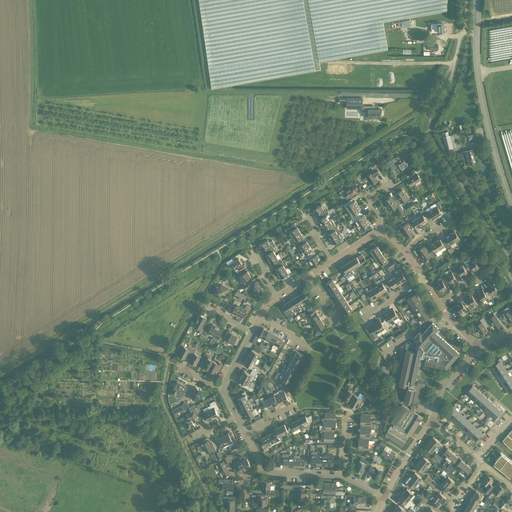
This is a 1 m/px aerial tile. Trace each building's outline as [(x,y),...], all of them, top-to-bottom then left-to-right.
[(445,28),(444,23),(431,25),(432,32),(438,31),(438,32),(445,31),(445,30),(446,30),(445,28)] [(377,62),(337,66),(339,86),(379,82),(377,62)] [(362,98),(347,98),(347,109),(362,109),(362,98)] [(367,118),(381,118),(381,109),(372,109),(373,106),(364,106),(363,112),(366,112),(366,115),(367,115),(367,118)] [(449,136),(448,136),(447,132),(443,133),(443,137),(446,149),(452,148),(449,136)] [(476,163),(473,150),(461,153),(462,154),(458,155),(459,160),(468,158),(469,164),(476,163)] [(394,157),(387,162),(392,170),(397,167),(399,170),(404,167),(407,166),(407,165),(407,164),(406,162),(405,162),(402,158),(400,159),(398,156),(395,158),(394,157)] [(373,172),(366,176),(366,177),(364,178),(363,180),(365,182),(366,182),(368,180),(371,184),(378,180),(376,177),(380,174),(376,169),(372,171),(373,172)] [(415,171),(411,173),(413,176),(408,179),(412,185),(418,181),(418,182),(421,180),(415,171)] [(355,193),(354,191),(358,189),(354,183),(349,186),(350,188),(345,191),(344,190),(343,190),(340,192),(339,193),(342,197),(345,196),(347,198),(355,193)] [(397,200),(399,204),(408,198),(406,195),(406,196),(402,190),(396,194),(399,199),(397,200)] [(389,207),(388,207),(390,210),(399,204),(397,200),(394,202),(391,197),(385,201),(389,207)] [(350,204),(348,201),(347,202),(343,205),(345,207),(346,207),(349,211),(358,205),(357,204),(355,201),(353,201),(350,204)] [(442,215),(439,210),(438,209),(441,207),(440,205),(438,202),(437,202),(435,203),(435,204),(431,207),(432,209),(438,217),(442,215)] [(322,214),(327,211),(328,210),(327,207),(325,209),(322,204),(320,205),(313,210),(316,215),(316,214),(320,212),(322,214)] [(351,216),(352,219),(361,213),(359,211),(361,210),(358,205),(349,211),(352,215),(351,216)] [(421,213),(417,216),(422,225),(427,222),(423,216),(426,215),(423,211),(422,209),(420,211),(421,213)] [(426,209),(423,211),(426,215),(427,216),(429,215),(433,221),(438,217),(432,209),(427,212),(426,209)] [(329,214),(327,211),(322,214),(323,217),(319,220),(321,225),(329,220),(326,216),(329,214)] [(355,221),(358,225),(367,219),(364,215),(362,216),(361,213),(352,219),(354,221),(355,221)] [(411,217),(408,218),(411,224),(414,222),(418,228),(422,225),(417,216),(412,219),(411,217)] [(331,228),(336,225),(334,223),(331,218),(329,220),(321,225),(324,229),(325,229),(330,226),(331,228)] [(358,225),(361,230),(360,230),(362,233),(364,231),(371,227),(370,224),(367,219),(358,225)] [(407,237),(413,234),(406,224),(400,227),(407,237)] [(337,228),(336,225),(331,228),(333,231),(328,234),(327,235),(330,239),(339,233),(340,232),(337,228)] [(297,227),(292,230),(290,228),(288,229),(288,228),(285,230),(287,234),(288,233),(291,238),(292,237),(300,232),(297,227)] [(455,242),(460,239),(461,241),(464,240),(460,234),(458,236),(454,230),(449,233),(455,242)] [(294,245),(299,242),(297,240),(302,237),(303,236),(300,232),(292,237),(295,241),(293,243),(294,245)] [(342,238),(339,233),(330,239),(333,244),(333,243),(339,240),(340,243),(342,242),(340,239),(342,238)] [(449,242),(446,244),(448,247),(449,248),(452,252),(454,251),(451,248),(452,247),(451,245),(455,242),(449,233),(445,236),(449,242)] [(448,247),(446,244),(445,242),(443,244),(439,238),(434,241),(440,250),(445,246),(446,249),(448,247)] [(267,247),(269,250),(273,247),(276,245),(272,240),(269,242),(268,239),(266,241),(259,245),(262,250),(267,247)] [(301,245),(299,242),(294,245),(299,252),(309,246),(306,241),(305,242),(301,245)] [(431,251),(434,256),(437,255),(435,253),(440,250),(434,241),(430,244),(433,249),(430,250),(431,251)] [(303,259),(307,257),(308,256),(306,254),(312,250),(309,246),(299,252),(303,259)] [(373,256),(380,251),(377,246),(370,251),(373,256)] [(432,258),(434,256),(431,251),(429,253),(424,246),(418,250),(425,260),(431,256),(432,258)] [(265,255),(268,260),(276,255),(273,251),(274,250),(273,247),(269,250),(270,252),(266,255),(265,255)] [(373,256),(376,260),(383,256),(380,251),(373,256)] [(308,256),(307,257),(308,260),(311,265),(318,260),(320,259),(317,254),(315,256),(310,259),(308,256)] [(276,255),(268,260),(271,264),(272,264),(276,261),(278,264),(282,261),(280,258),(279,259),(276,255)] [(381,268),(388,263),(383,256),(376,260),(381,268)] [(364,262),(361,259),(359,260),(357,257),(352,260),(356,267),(364,262)] [(468,268),(471,266),(474,271),(479,268),(476,263),(479,261),(476,257),(473,259),(472,260),(470,261),(469,259),(464,262),(468,268)] [(239,271),(246,267),(244,264),(243,265),(238,258),(230,263),(234,269),(237,268),(239,271)] [(352,260),(347,263),(352,270),(356,267),(352,260)] [(279,266),(275,269),(278,274),(288,267),(289,267),(286,262),(284,264),(282,261),(278,264),(279,266)] [(347,263),(339,268),(344,275),(346,279),(354,274),(352,270),(347,263)] [(457,264),(452,267),(456,272),(458,271),(460,273),(462,276),(467,273),(462,264),(459,266),(457,264)] [(291,272),(288,267),(278,274),(281,278),(288,273),(291,272)] [(449,273),(446,275),(451,283),(456,280),(454,276),(453,274),(456,272),(452,267),(447,270),(449,273)] [(396,274),(402,283),(406,280),(401,271),(400,269),(398,271),(399,272),(396,274)] [(241,272),(235,275),(238,279),(241,284),(243,282),(251,276),(247,271),(242,274),(241,272)] [(396,274),(392,277),(398,286),(402,283),(396,274)] [(448,283),(443,276),(438,279),(439,281),(436,283),(442,292),(447,288),(445,285),(448,283)] [(383,279),(382,277),(379,279),(381,282),(377,284),(382,293),(387,290),(383,285),(386,283),(383,279)] [(386,277),(383,279),(386,283),(387,284),(390,283),(393,289),(398,286),(392,277),(388,280),(386,277)] [(327,287),(328,289),(335,284),(332,279),(326,284),(328,286),(327,287)] [(257,281),(250,285),(256,294),(262,290),(257,281)] [(490,291),(488,293),(492,299),(496,295),(495,293),(500,290),(496,284),(494,285),(492,283),(487,286),(490,291)] [(218,297),(219,294),(222,293),(225,295),(229,288),(221,284),(220,286),(217,287),(215,286),(211,294),(218,297)] [(335,284),(328,289),(329,290),(330,290),(331,292),(338,288),(335,284)] [(377,284),(372,287),(378,296),(382,293),(377,284)] [(374,299),(378,296),(372,287),(368,290),(367,288),(365,286),(363,288),(364,289),(368,296),(371,294),(374,299)] [(332,296),(333,297),(341,292),(338,288),(331,292),(333,295),(332,296)] [(482,301),(485,299),(487,302),(492,299),(488,293),(485,294),(482,289),(477,293),(482,301)] [(304,291),(300,294),(304,301),(308,298),(304,291)] [(344,297),(341,292),(333,297),(334,299),(335,298),(337,301),(344,297)] [(408,300),(410,303),(418,297),(416,293),(407,298),(406,300),(407,301),(408,300)] [(304,301),(300,294),(296,297),(300,303),(304,301)] [(469,303),(466,304),(470,310),(475,307),(473,305),(476,303),(471,294),(466,298),(469,303)] [(296,297),(291,300),(296,306),(300,303),(296,297)] [(338,304),(339,306),(346,301),(344,297),(337,301),(339,303),(338,304)] [(410,303),(413,307),(421,302),(418,297),(410,303)] [(231,313),(236,316),(241,307),(238,305),(240,302),(235,299),(232,305),(235,306),(231,313)] [(291,300),(287,302),(291,309),(296,306),(291,300)] [(341,307),(343,310),(349,306),(346,301),(339,306),(340,307),(341,307)] [(465,313),(469,311),(470,310),(466,304),(464,306),(461,301),(455,305),(461,313),(464,311),(465,313)] [(287,312),(291,309),(287,302),(283,305),(287,312)] [(416,311),(424,306),(421,302),(413,307),(416,311)] [(236,316),(242,318),(245,312),(248,313),(251,308),(246,305),(245,309),(241,307),(236,316)] [(345,314),(352,310),(349,306),(343,310),(344,312),(343,313),(344,314),(345,314)] [(416,311),(418,316),(427,310),(424,306),(416,311)] [(403,318),(399,312),(396,314),(393,308),(388,311),(396,322),(403,318)] [(386,323),(388,327),(391,325),(396,322),(388,311),(387,310),(384,312),(385,313),(384,314),(388,320),(385,322),(386,323)] [(418,316),(421,320),(419,321),(420,324),(426,320),(425,318),(430,315),(427,310),(418,316)] [(498,313),(504,322),(507,320),(508,322),(511,319),(511,313),(510,310),(504,314),(502,310),(498,313)] [(315,314),(313,311),(307,315),(312,323),(313,322),(320,318),(317,313),(315,314)] [(495,329),(501,325),(498,320),(501,318),(496,311),(493,313),(494,315),(488,319),(495,329)] [(200,315),(194,326),(199,328),(197,331),(201,334),(205,328),(202,326),(206,318),(200,315)] [(485,333),(487,332),(487,331),(487,330),(485,327),(488,326),(484,319),(483,317),(480,320),(481,321),(481,322),(475,326),(480,335),(484,332),(484,333),(485,333)] [(313,322),(316,326),(322,322),(320,318),(313,322)] [(379,319),(375,322),(381,331),(385,328),(387,331),(389,329),(388,327),(386,323),(383,325),(379,319)] [(324,331),(322,328),(325,326),(322,322),(316,326),(318,330),(316,332),(318,335),(324,331)] [(381,331),(375,322),(371,325),(374,331),(371,333),(375,338),(378,336),(376,334),(381,331)] [(439,331),(436,329),(438,327),(432,322),(422,333),(419,331),(413,337),(417,340),(415,346),(414,346),(415,343),(409,342),(408,350),(406,349),(399,384),(401,385),(399,391),(405,393),(404,401),(410,402),(410,403),(410,404),(410,405),(411,406),(411,407),(411,408),(411,409),(410,410),(414,412),(415,411),(415,409),(415,408),(415,406),(416,404),(417,402),(418,399),(420,400),(424,382),(417,381),(414,381),(415,379),(416,379),(420,357),(427,359),(427,362),(445,365),(449,361),(450,362),(459,353),(442,337),(441,336),(437,333),(439,331)] [(209,334),(213,336),(217,327),(212,324),(209,331),(206,329),(203,335),(208,337),(209,334)] [(219,343),(222,338),(219,336),(223,330),(217,327),(213,336),(216,338),(214,341),(219,343)] [(259,336),(264,338),(268,331),(263,328),(259,336)] [(223,342),(227,344),(229,341),(233,344),(233,343),(236,345),(240,338),(237,337),(237,336),(231,333),(232,332),(229,331),(224,339),(223,342)] [(269,341),(273,333),(268,331),(264,338),(269,341)] [(405,334),(403,331),(394,337),(396,340),(405,334)] [(269,341),(274,344),(278,336),(273,333),(269,341)] [(282,340),(283,338),(278,336),(274,344),(278,346),(277,348),(280,350),(283,344),(284,342),(282,340)] [(188,352),(191,353),(194,348),(188,345),(187,348),(183,346),(178,356),(184,359),(188,352)] [(260,350),(254,347),(253,350),(252,349),(249,354),(257,359),(260,354),(258,353),(260,350)] [(193,354),(189,361),(192,363),(192,364),(193,365),(194,364),(196,365),(200,356),(194,353),(196,349),(194,348),(191,353),(193,354)] [(293,349),(291,354),(293,355),(300,359),(303,355),(296,350),(293,349)] [(249,354),(247,359),(254,363),(257,359),(249,354)] [(203,366),(209,369),(213,361),(209,359),(210,357),(206,355),(202,362),(205,363),(203,366)] [(293,355),(290,360),(298,364),(300,359),(293,355)] [(491,367),(495,372),(503,367),(502,366),(500,363),(502,361),(501,359),(500,358),(497,360),(498,361),(499,362),(491,367)] [(252,368),(254,363),(247,359),(244,364),(252,368)] [(290,360),(288,365),(295,369),(298,364),(290,360)] [(214,372),(215,369),(218,371),(222,364),(218,361),(217,363),(213,361),(209,369),(214,372)] [(495,372),(498,378),(506,372),(506,371),(504,368),(506,366),(505,365),(505,364),(502,366),(503,367),(495,372)] [(288,365),(285,370),(293,374),(295,369),(288,365)] [(290,378),(293,374),(285,370),(283,374),(290,378)] [(498,378),(501,383),(510,378),(509,377),(507,373),(509,372),(509,371),(508,370),(506,371),(506,372),(498,378)] [(243,371),(241,376),(249,380),(252,375),(255,377),(257,374),(251,371),(250,374),(243,371)] [(288,383),(290,378),(283,374),(279,372),(275,379),(283,383),(284,382),(288,383)] [(510,378),(501,383),(505,388),(511,383),(511,380),(511,379),(511,377),(511,375),(509,377),(510,378)] [(247,385),(249,380),(241,376),(238,381),(244,384),(243,387),(248,390),(250,387),(247,385)] [(184,401),(185,399),(188,395),(183,392),(186,388),(186,387),(177,382),(172,391),(171,394),(175,396),(177,393),(181,395),(180,399),(184,401)] [(352,387),(349,386),(343,399),(347,402),(353,393),(350,391),(352,387)] [(472,387),(466,393),(470,396),(468,398),(468,399),(469,399),(470,400),(471,399),(472,398),(471,397),(478,390),(473,386),(472,387)] [(188,395),(185,399),(189,401),(192,397),(197,400),(202,390),(195,387),(194,389),(192,394),(189,393),(188,395)] [(284,393),(280,395),(284,403),(289,400),(287,397),(290,396),(287,391),(286,388),(283,390),(284,393)] [(348,403),(352,406),(358,397),(354,395),(356,391),(354,390),(353,393),(347,402),(349,402),(348,403)] [(471,397),(472,398),(475,401),(474,402),(473,403),(474,404),(475,404),(476,402),(475,402),(482,394),(478,390),(471,397)] [(237,399),(240,404),(248,400),(244,392),(241,393),(243,396),(237,399)] [(274,395),(278,403),(279,405),(284,403),(280,395),(278,392),(273,394),(274,395)] [(487,398),(482,394),(475,402),(476,402),(475,404),(478,407),(478,408),(479,409),(481,407),(480,406),(487,398)] [(274,395),(269,398),(273,406),(278,403),(274,395)] [(358,397),(352,406),(357,408),(358,407),(359,408),(363,400),(365,396),(363,395),(361,398),(358,397)] [(263,397),(260,398),(263,405),(266,404),(268,408),(273,406),(269,398),(264,400),(263,397)] [(485,412),(486,411),(485,410),(492,403),(487,398),(480,406),(481,407),(484,409),(483,410),(482,411),(483,412),(484,413),(485,412)] [(251,405),(248,400),(240,404),(242,409),(251,405)] [(218,416),(217,414),(215,410),(218,408),(214,401),(211,403),(212,405),(210,405),(212,408),(209,410),(213,418),(218,416)] [(485,410),(486,411),(489,414),(488,414),(487,416),(488,416),(489,417),(490,416),(490,415),(490,414),(496,407),(492,403),(485,410)] [(191,412),(185,415),(188,420),(184,422),(188,429),(195,426),(193,422),(198,419),(196,416),(199,415),(196,408),(194,405),(194,404),(188,407),(191,412)] [(242,409),(245,414),(253,409),(251,405),(242,409)] [(418,415),(414,412),(410,410),(406,407),(402,405),(393,419),(391,423),(394,424),(395,425),(407,433),(408,434),(411,436),(423,418),(418,415)] [(447,416),(452,420),(458,413),(458,412),(459,410),(456,407),(455,406),(452,408),(453,409),(447,416)] [(501,411),(496,407),(490,414),(490,415),(493,418),(493,419),(492,420),(494,421),(496,419),(495,418),(501,411)] [(256,408),(253,409),(245,414),(247,419),(253,416),(255,419),(257,417),(260,416),(256,408)] [(209,410),(201,414),(202,417),(205,415),(208,421),(213,418),(209,410)] [(463,417),(462,416),(459,414),(460,413),(461,412),(460,411),(459,410),(458,412),(458,413),(452,420),(457,425),(463,417)] [(457,425),(461,429),(468,421),(467,421),(464,418),(466,416),(465,415),(464,414),(462,416),(463,417),(457,425)] [(309,423),(312,421),(312,418),(311,415),(306,417),(305,416),(300,418),(304,426),(309,423)] [(300,418),(296,421),(299,428),(304,426),(300,418)] [(468,421),(461,429),(466,433),(473,426),(472,425),(469,422),(470,421),(471,420),(470,419),(469,419),(467,421),(468,421)] [(295,431),(299,428),(296,421),(291,423),(288,425),(291,431),(294,430),(295,431)] [(466,433),(471,437),(477,430),(476,429),(474,427),(474,426),(475,425),(475,424),(474,423),(473,424),(472,425),(473,426),(466,433)] [(284,424),(279,426),(283,434),(285,437),(287,436),(286,433),(288,432),(288,431),(290,430),(288,425),(286,426),(284,424)] [(390,426),(388,431),(406,442),(408,437),(407,436),(408,434),(407,433),(395,425),(394,424),(392,427),(390,426)] [(275,431),(278,437),(279,436),(283,434),(279,426),(274,429),(275,431)] [(477,430),(471,437),(472,438),(475,442),(482,434),(478,431),(479,430),(480,429),(479,428),(478,427),(477,428),(476,429),(477,430)] [(279,436),(278,437),(275,431),(271,433),(275,441),(280,439),(279,436)] [(388,431),(385,435),(403,446),(406,442),(388,431)] [(228,433),(223,436),(227,444),(232,441),(233,443),(236,441),(233,435),(230,436),(228,433)] [(271,433),(266,436),(270,444),(275,441),(271,433)] [(511,448),(511,439),(507,435),(502,441),(511,449),(511,448)] [(218,438),(220,441),(217,443),(220,449),(223,448),(222,446),(227,444),(223,436),(218,438)] [(271,446),(270,444),(266,436),(261,438),(263,442),(260,443),(263,449),(264,452),(268,450),(267,448),(271,446)] [(436,447),(440,442),(433,437),(429,442),(436,447)] [(203,443),(202,443),(202,444),(200,445),(203,451),(205,450),(206,453),(210,451),(211,453),(216,451),(214,446),(211,447),(208,441),(203,443)] [(392,449),(380,442),(379,444),(385,448),(383,450),(380,455),(390,461),(393,456),(389,453),(392,449)] [(430,459),(433,461),(439,454),(440,454),(438,452),(439,450),(436,447),(429,442),(425,447),(432,452),(433,450),(437,453),(433,457),(432,457),(430,459)] [(442,455),(447,459),(453,453),(447,449),(442,455)] [(214,453),(218,460),(223,457),(219,450),(214,453)] [(452,463),(457,457),(453,453),(447,459),(452,463)] [(380,462),(382,459),(374,454),(372,458),(380,462)] [(439,454),(433,461),(435,463),(436,464),(438,461),(442,456),(439,454)] [(493,464),(499,469),(507,459),(501,454),(493,464)] [(230,473),(225,464),(230,461),(227,455),(222,458),(223,461),(217,464),(219,468),(218,469),(220,472),(221,472),(223,477),(230,473)] [(423,456),(419,461),(426,467),(430,462),(423,456)] [(283,465),(288,466),(289,457),(283,457),(283,458),(281,458),(280,461),(283,461),(283,465)] [(247,459),(242,461),(246,469),(251,466),(247,459)] [(507,459),(499,469),(505,474),(511,464),(511,462),(508,460),(507,459)] [(367,461),(366,464),(359,460),(354,470),(361,473),(365,466),(367,468),(370,462),(367,461)] [(456,466),(461,471),(466,464),(461,460),(456,466)] [(237,470),(239,468),(241,472),(246,469),(242,461),(239,463),(238,461),(233,463),(237,470)] [(422,472),(426,467),(419,461),(415,466),(422,472)] [(465,475),(471,468),(466,464),(461,471),(465,475)] [(382,471),(376,468),(375,468),(370,466),(368,472),(372,474),(371,476),(378,479),(382,471)] [(445,471),(440,467),(438,469),(442,472),(441,473),(444,476),(445,475),(447,476),(449,474),(445,470),(445,471)] [(415,472),(411,478),(417,483),(421,478),(415,472)] [(482,482),(486,485),(482,490),(487,494),(491,489),(490,489),(492,486),(490,484),(493,480),(487,475),(482,482)] [(448,477),(444,481),(450,487),(454,482),(448,477)] [(417,483),(411,478),(407,483),(413,488),(417,483)] [(219,484),(223,485),(222,490),(233,490),(233,483),(230,483),(230,480),(219,479),(219,484)] [(262,492),(268,492),(268,495),(274,496),(282,496),(282,490),(275,490),(270,490),(270,481),(262,481),(262,492)] [(450,487),(444,481),(440,486),(446,492),(450,487)] [(336,484),(324,483),(324,493),(335,494),(336,484)] [(298,489),(297,501),(305,501),(305,488),(301,488),(301,485),(292,485),(292,489),(298,489)] [(504,489),(499,485),(494,492),(499,496),(504,489)] [(407,489),(402,494),(409,499),(413,494),(407,489)] [(476,491),(473,496),(479,500),(482,494),(476,491)] [(439,492),(435,498),(442,503),(446,498),(439,492)] [(405,504),(409,499),(402,494),(399,499),(405,504)] [(257,495),(257,500),(258,500),(258,504),(267,505),(267,498),(264,498),(265,495),(257,495)] [(321,499),(320,508),(330,509),(330,503),(334,503),(334,496),(327,495),(327,499),(321,499)] [(476,505),(479,500),(473,496),(472,497),(470,501),(476,505)] [(234,510),(235,500),(231,500),(231,497),(224,497),(224,501),(227,502),(227,510),(234,510)] [(350,503),(350,507),(356,508),(356,505),(365,505),(365,497),(354,497),(353,503),(350,503)] [(505,503),(503,501),(499,506),(502,509),(506,504),(507,505),(506,506),(511,509),(511,507),(511,497),(510,497),(506,502),(506,501),(505,503)] [(438,508),(442,503),(435,498),(431,502),(438,508)] [(470,501),(467,507),(473,510),(476,505),(470,501)]
